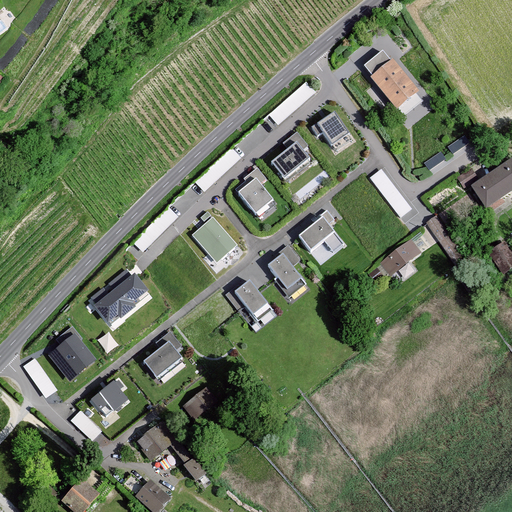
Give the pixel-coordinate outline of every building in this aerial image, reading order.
[(362,70),(398,113),(420,95),(384,52),(362,70)] [(280,122),(311,96),(300,84),(270,110),(280,122)] [(353,138),(335,111),(315,125),(334,151),(353,138)] [(470,142),(465,135),(451,145),(457,152),(470,142)] [(312,161),(295,141),(271,162),(288,182),(312,161)] [(206,189),(237,162),(226,150),(196,177),(206,189)] [(447,159),(442,152),(428,162),(433,169),(447,159)] [(488,214),(511,198),(511,163),(472,190),(488,214)] [(400,221),(412,211),(381,172),(369,181),(400,221)] [(281,206),(256,180),(239,196),(264,222),(281,206)] [(143,249),(174,223),(163,211),(133,237),(143,249)] [(334,223),(326,213),(321,218),(323,221),(298,240),(310,256),(324,245),(334,257),(345,248),(335,236),(328,228),(334,223)] [(242,250),(211,216),(188,236),(220,270),(242,250)] [(390,280),(422,257),(412,243),(380,266),(390,280)] [(511,272),(511,254),(505,245),(491,255),(507,276),(511,272)] [(279,254),(284,259),(266,272),(290,302),(308,288),(292,268),(298,262),(287,248),(279,254)] [(130,270),(92,300),(111,324),(150,294),(130,270)] [(256,324),(272,312),(251,284),(235,296),(256,324)] [(95,364),(70,331),(47,348),(72,381),(95,364)] [(158,383),(184,363),(176,354),(182,350),(169,335),(156,346),(161,352),(144,365),(158,383)] [(57,388),(34,354),(21,363),(43,397),(57,388)] [(127,401),(113,382),(88,400),(103,419),(127,401)] [(218,402),(206,389),(183,410),(194,423),(218,402)] [(71,419),(93,439),(103,429),(81,408),(71,419)] [(158,427),(136,447),(153,465),(175,446),(158,427)] [(172,451),(186,466),(192,461),(178,445),(172,451)] [(183,470),(196,485),(207,476),(194,461),(183,470)] [(69,511),(88,511),(100,497),(82,482),(62,506),(69,511)] [(146,511),(162,511),(171,502),(150,483),(134,500),(146,511)]
